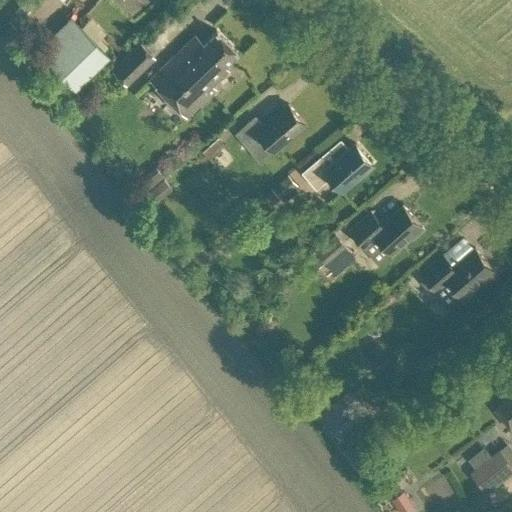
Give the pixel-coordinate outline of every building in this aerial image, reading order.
[(39,47),(79,87),(114,53),(74,13),(39,47)] [(236,51),(216,30),(203,42),(195,34),(148,78),(184,116),(214,87),(211,84),(227,68),(223,63),(236,51)] [(121,60),(111,70),(126,85),(149,63),(154,58),(139,42),(121,60)] [(308,123),(291,103),(266,124),(258,114),(238,132),(252,148),(266,136),(277,149),(308,123)] [(219,137),(203,151),(210,158),(225,144),(219,137)] [(342,139),(325,154),(305,171),(319,187),(333,176),(344,189),(375,162),(358,142),(351,149),(342,139)] [(289,174),(273,188),(282,198),(297,184),(289,174)] [(425,226),(405,204),(383,223),(373,210),(352,229),(367,246),(381,262),(393,251),(394,252),(414,235),(415,236),(426,227),(424,226),(425,226)] [(335,232),(316,249),(329,265),(349,248),(335,232)] [(206,245),(194,259),(206,270),(219,256),(206,245)] [(497,269),(477,247),(455,267),(445,255),(424,274),(453,306),(465,295),(467,296),(486,279),(487,280),(498,270),(496,269),(497,269)] [(319,414),(318,414),(329,427),(333,431),(364,404),(357,396),(350,387),(319,414)] [(511,395),(494,409),(510,430),(511,429),(511,395)] [(511,463),(499,448),(470,472),(474,476),(487,493),(498,484),(511,472),(511,463)] [(404,489),(392,497),(401,511),(407,511),(415,507),(404,489)]
